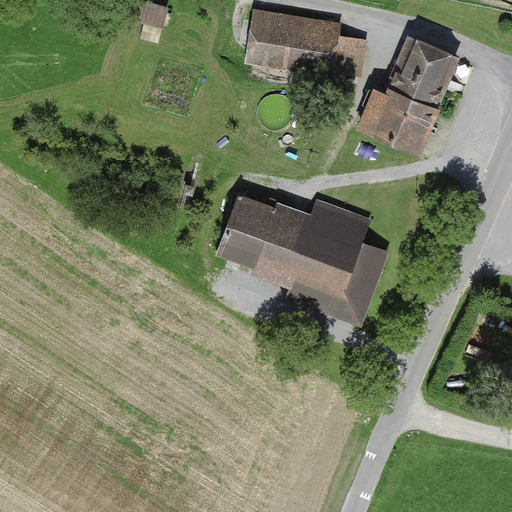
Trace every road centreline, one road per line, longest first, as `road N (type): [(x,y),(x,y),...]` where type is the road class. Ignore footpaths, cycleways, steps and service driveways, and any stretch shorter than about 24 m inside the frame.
road 1 (tertiary): [(511,144),(356,511)]
road 2 (residential): [(284,0),(417,26),(511,66)]
